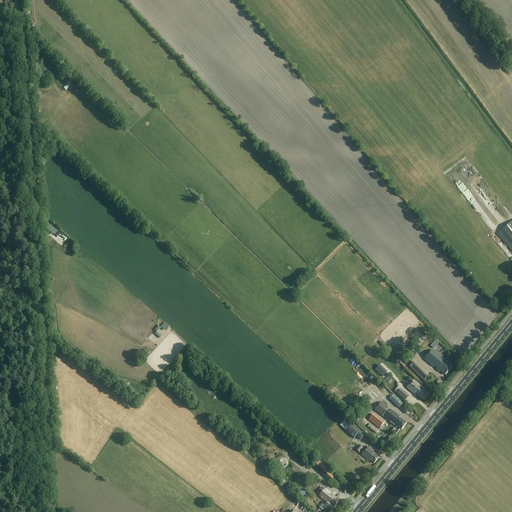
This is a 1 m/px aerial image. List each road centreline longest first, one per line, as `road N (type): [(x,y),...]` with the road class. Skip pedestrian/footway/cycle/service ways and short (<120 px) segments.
road 1 (track): [(15,0),(52,511)]
road 2 (primary): [(356,511),(511,322)]
road 3 (unclassified): [(393,511),(511,367)]
